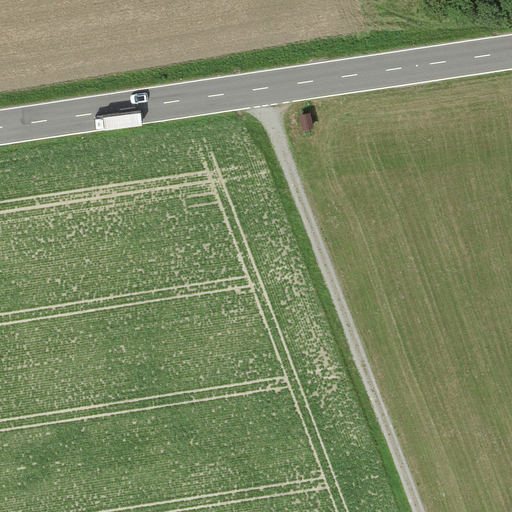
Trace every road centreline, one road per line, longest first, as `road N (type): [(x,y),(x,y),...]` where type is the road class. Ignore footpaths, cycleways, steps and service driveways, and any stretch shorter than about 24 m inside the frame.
road 1 (primary): [(0,132),(511,56)]
road 2 (track): [(429,511),(264,93)]
